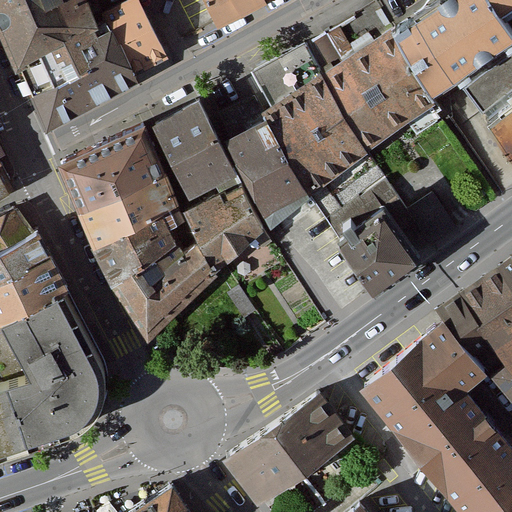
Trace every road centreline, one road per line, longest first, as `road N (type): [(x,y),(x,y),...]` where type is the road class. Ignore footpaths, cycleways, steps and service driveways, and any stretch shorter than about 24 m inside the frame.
road 1 (tertiary): [(175,418),(252,395),(511,217)]
road 2 (residential): [(313,2),(34,155)]
road 3 (tertiary): [(34,155),(125,342),(175,418)]
road 4 (tertiary): [(0,501),(175,418)]
